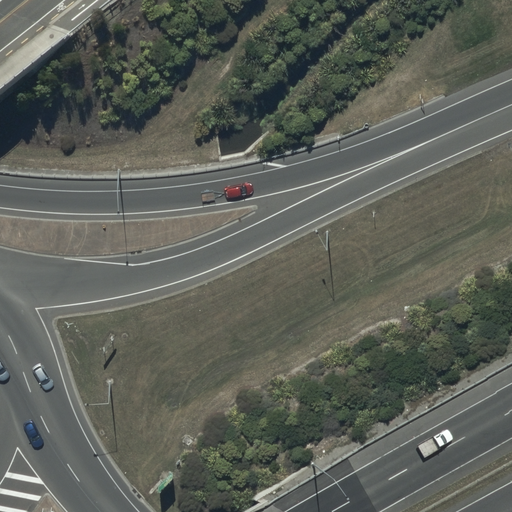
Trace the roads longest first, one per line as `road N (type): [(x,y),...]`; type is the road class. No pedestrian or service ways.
road 1 (motorway): [(0,285),(101,283),(230,249),(472,122)]
road 2 (motorway): [(0,195),(68,202),(201,197),(311,174),(472,122)]
road 3 (motorway): [(330,511),(511,412)]
